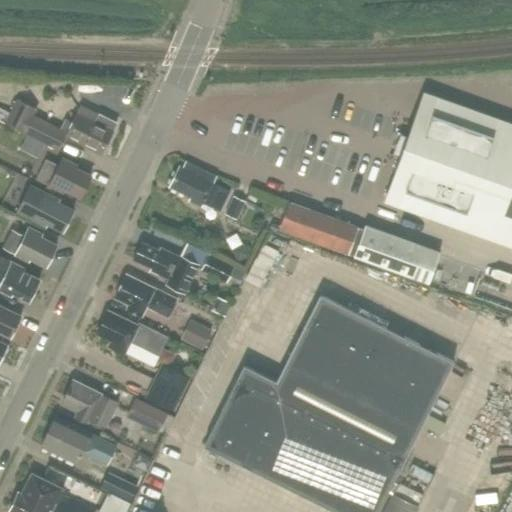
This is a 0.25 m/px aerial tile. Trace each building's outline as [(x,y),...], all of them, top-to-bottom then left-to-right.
[(511,125),(427,95),(390,198),(407,204),(511,241),(511,125)] [(97,117),(79,108),(72,121),(66,118),(61,128),(34,115),(36,109),(17,100),(6,123),(59,150),(66,136),(101,153),(116,122),(99,113),(97,117)] [(64,189),(80,196),(90,174),(76,167),(77,164),(62,157),(58,166),(46,160),(37,178),(49,184),(63,191),(64,189)] [(203,202),(220,210),(230,190),(213,182),(216,175),(185,160),(182,167),(179,165),(169,186),(190,196),(188,199),(202,205),(203,202)] [(47,223),(63,231),(73,209),(59,202),(60,199),(33,186),(20,213),(32,219),(46,226),(47,223)] [(225,212),(236,218),(245,200),(234,195),(225,212)] [(278,228),(348,253),(428,282),(440,251),(363,224),(361,229),(357,228),(358,226),(288,201),(278,228)] [(30,258),(45,266),(56,244),(41,236),(42,233),(28,226),(24,235),(12,229),(3,247),(15,253),(14,254),(29,261),(30,258)] [(134,258),(155,268),(153,272),(168,279),(166,284),(185,293),(199,264),(179,255),(179,256),(160,247),(158,250),(142,242),(134,258)] [(271,265),(278,250),(264,242),(256,257),(271,265)] [(238,261),(249,255),(243,243),(231,249),(238,261)] [(245,270),(208,253),(201,268),(226,280),(227,278),(239,283),(245,270)] [(12,292),(28,300),(39,278),(23,271),(25,268),(0,255),(0,289),(11,295),(12,292)] [(259,287),(267,272),(252,264),(245,279),(259,287)] [(167,315),(176,298),(126,273),(115,297),(129,303),(127,307),(142,314),(146,305),(167,315)] [(339,511),(377,511),(453,361),(320,294),(277,380),(243,364),(204,444),(339,511)] [(0,331),(10,337),(21,315),(0,304),(0,331)] [(139,323),(139,325),(108,310),(97,333),(111,340),(109,344),(125,352),(131,340),(163,356),(172,339),(139,323)] [(202,349),(208,336),(212,329),(190,319),(180,339),(191,344),(202,349)] [(175,366),(190,365),(189,351),(175,352),(175,366)] [(145,396),(173,410),(190,377),(162,363),(145,396)] [(110,416),(117,401),(101,393),(101,392),(74,379),(62,403),(77,410),(76,414),(88,420),(89,418),(105,426),(110,416)] [(126,416),(158,431),(167,412),(135,396),(126,416)] [(422,424),(440,433),(445,422),(428,413),(422,424)] [(107,464),(114,450),(116,445),(91,433),(92,433),(56,415),(41,445),(77,463),(82,452),(107,464)] [(98,466),(93,477),(115,488),(120,477),(98,466)] [(93,511),(95,509),(61,493),(64,487),(31,472),(21,492),(18,491),(8,511),(10,511),(93,511)] [(100,511),(122,511),(129,501),(108,490),(98,510),(100,511)]
